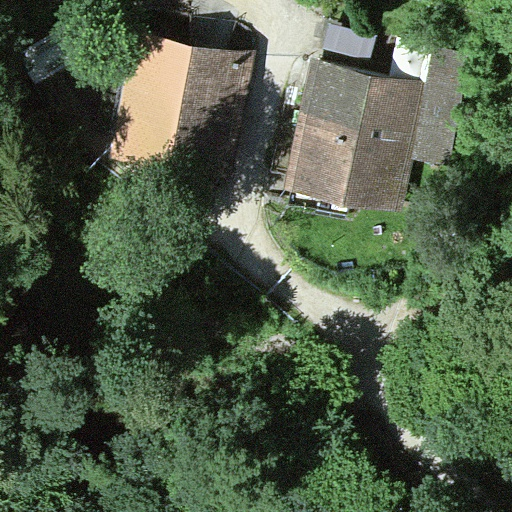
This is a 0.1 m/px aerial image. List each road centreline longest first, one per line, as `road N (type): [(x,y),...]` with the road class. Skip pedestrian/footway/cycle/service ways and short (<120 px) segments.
road 1 (track): [(241,0),(277,34),(250,139),(243,213),(263,266),(338,337),(388,417),(470,511)]
road 2 (track): [(0,214),(86,279),(189,330),(284,343),(338,337)]
road 3 (track): [(511,296),(338,337)]
